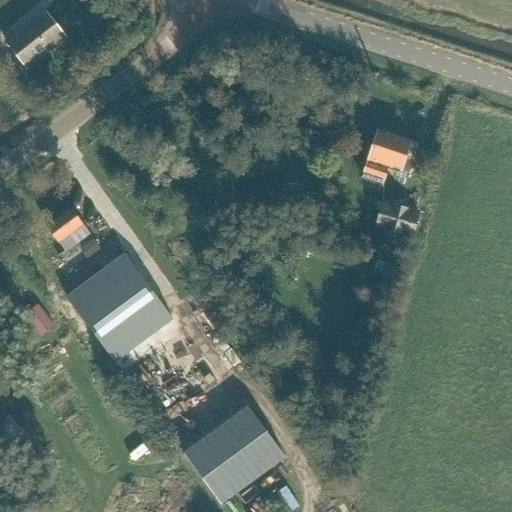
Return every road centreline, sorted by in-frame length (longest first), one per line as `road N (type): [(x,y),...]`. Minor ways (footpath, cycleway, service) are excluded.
road 1 (tertiary): [(511,89),(239,0)]
road 2 (unclassified): [(0,167),(221,0)]
